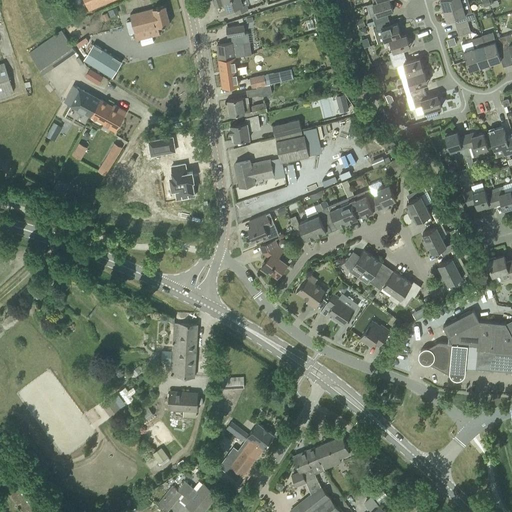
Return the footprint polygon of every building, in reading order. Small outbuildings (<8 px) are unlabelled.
[(85,0),(90,9),(110,0),(85,0)] [(234,8),(236,13),(248,9),(246,4),(249,3),(248,0),(223,0),(227,10),(234,8)] [(388,2),(387,0),(380,0),(378,1),(373,2),(368,4),(375,23),(388,19),(386,13),(393,10),(390,1),(388,2)] [(440,0),(444,10),(469,2),(468,0),(440,0)] [(472,12),(469,2),(444,10),(447,20),(454,18),(455,24),(468,20),(476,18),(474,11),(472,12)] [(136,32),(170,23),(165,5),(131,14),(136,32)] [(118,13),(116,7),(108,11),(110,17),(118,13)] [(375,23),(376,27),(373,28),(378,43),(390,39),(399,36),(398,32),(400,32),(397,23),(390,25),(388,19),(375,23)] [(455,24),(457,30),(470,26),(468,20),(455,24)] [(217,45),(219,59),(235,57),(241,56),(241,55),(245,55),(244,43),(250,42),(248,33),(245,33),(244,24),(226,26),(227,37),(231,36),(232,43),(217,45)] [(471,32),(470,26),(457,30),(459,35),(471,32)] [(77,51),(62,30),(29,53),(44,73),(77,51)] [(391,60),(405,55),(403,49),(408,48),(406,44),(409,43),(406,34),(399,36),(390,39),(393,51),(389,52),(391,60)] [(511,37),(511,34),(500,37),(504,49),(510,47),(511,55),(511,37)] [(498,51),(504,49),(500,37),(495,39),(495,41),(485,45),(490,63),(501,60),(498,51)] [(122,61),(93,43),(84,59),(113,77),(122,61)] [(485,45),(474,48),(480,66),(490,63),(485,45)] [(480,66),(474,48),(464,51),(469,70),(480,66)] [(408,76),(424,71),(421,62),(419,63),(417,58),(407,61),(405,55),(391,60),(394,67),(404,64),(408,76)] [(235,57),(219,59),(223,87),(239,85),(235,57)] [(0,96),(14,93),(3,62),(0,63),(0,96)] [(374,66),(376,75),(382,73),(380,64),(374,66)] [(90,68),(85,77),(98,84),(103,76),(90,68)] [(410,87),(412,95),(425,91),(423,85),(425,84),(424,80),(426,79),(424,71),(408,76),(411,87),(410,87)] [(275,82),(273,72),(264,74),(249,77),(251,88),(274,82),(275,82)] [(109,127),(116,131),(127,111),(114,104),(113,106),(74,85),(65,101),(104,122),(105,121),(111,124),(109,127)] [(258,96),(272,94),(270,85),(257,87),(257,88),(246,90),(247,97),(242,98),(242,97),(228,99),(231,114),(244,112),(245,117),(267,111),(265,102),(251,106),(252,110),(250,111),(248,97),(258,95),(258,96)] [(425,91),(412,95),(415,104),(422,102),(425,112),(428,111),(436,108),(441,107),(438,98),(436,99),(435,94),(427,97),(425,91)] [(396,101),(388,103),(390,109),(398,107),(396,101)] [(439,115),(436,108),(428,111),(430,118),(439,115)] [(259,128),(257,114),(245,117),(246,123),(230,125),(231,127),(230,127),(231,133),(233,140),(250,137),(249,130),(259,128)] [(330,129),(344,124),(342,118),(328,124),(330,129)] [(273,126),(275,137),(302,131),(299,120),(273,126)] [(46,135),(54,140),(62,127),(53,122),(46,135)] [(511,137),(507,139),(503,126),(488,131),(494,149),(502,147),(504,154),(511,151),(511,137)] [(469,147),(465,135),(459,137),(457,131),(453,132),(452,131),(445,133),(446,134),(445,135),(450,150),(456,148),(459,158),(465,156),(467,161),(473,159),(469,147)] [(479,151),(488,147),(484,132),(472,136),(471,133),(465,135),(469,147),(471,146),(474,156),(480,154),(479,151)] [(304,133),(276,140),(281,162),(309,155),(304,133)] [(172,137),(149,142),(151,155),(175,151),(172,137)] [(79,142),(71,154),(80,159),(88,147),(79,142)] [(99,171),(106,175),(122,147),(114,143),(99,171)] [(407,166),(402,156),(391,161),(395,171),(407,166)] [(132,158),(127,165),(135,171),(137,172),(142,165),(132,158)] [(274,175),(271,159),(251,164),(250,160),(235,163),(240,186),(255,183),(254,179),(274,175)] [(175,188),(177,198),(195,195),(192,180),(194,180),(192,171),(187,172),(185,163),(172,165),(173,175),(170,176),(172,189),(175,188)] [(121,192),(135,171),(127,165),(112,186),(121,192)] [(462,180),(460,172),(448,175),(451,183),(462,180)] [(370,189),(375,200),(379,210),(389,205),(388,203),(396,199),(389,184),(383,187),(381,181),(379,181),(368,185),(370,189)] [(493,193),(497,205),(502,203),(504,209),(511,206),(511,189),(511,190),(509,183),(491,189),(493,193)] [(165,219),(161,207),(174,202),(168,185),(125,200),(133,224),(156,216),(158,221),(165,219)] [(370,189),(354,195),(356,199),(359,207),(360,209),(363,216),(373,212),(370,203),(375,200),(370,189)] [(464,193),(468,205),(476,202),(477,208),(489,204),(490,207),(497,205),(493,193),(486,195),(484,189),(472,192),(472,190),(464,193)] [(357,219),(354,211),(360,209),(359,207),(356,199),(354,195),(339,202),(347,223),(357,219)] [(426,204),(421,195),(407,202),(410,207),(406,209),(409,213),(426,204)] [(333,218),(337,227),(347,223),(339,202),(328,206),(326,200),(320,202),(328,220),(333,218)] [(305,209),(309,218),(316,236),(326,232),(322,222),(328,220),(320,202),(305,209)] [(426,204),(409,213),(411,218),(414,216),(417,222),(431,214),(426,204)] [(254,240),(262,237),(263,240),(279,234),(270,212),(254,219),(256,225),(249,228),(254,240)] [(309,218),(298,222),(297,219),(291,221),(296,233),(302,231),(306,240),(316,236),(309,218)] [(422,240),(424,245),(442,236),(437,226),(423,233),(425,238),(422,240)] [(442,236),(424,245),(427,249),(430,247),(433,253),(447,246),(442,236)] [(269,270),(277,276),(287,263),(278,257),(283,250),(277,246),(275,239),(260,246),(263,252),(270,257),(261,268),(267,272),(269,270)] [(353,265),(362,271),(373,256),(364,250),(358,258),(352,254),(354,252),(354,251),(345,264),(351,269),(353,265)] [(504,255),(488,260),(493,275),(500,273),(503,280),(511,277),(511,260),(506,262),(504,255)] [(373,256),(362,271),(370,278),(368,281),(375,285),(382,274),(376,270),(382,262),(373,256)] [(438,271),(440,276),(458,267),(453,257),(439,264),(441,270),(438,271)] [(458,267),(440,276),(443,280),(446,279),(448,284),(463,277),(458,267)] [(375,285),(390,296),(392,292),(392,293),(403,277),(394,270),(388,279),(382,274),(375,285)] [(317,279),(310,273),(297,291),(308,299),(306,301),(315,308),(326,292),(314,283),(317,279)] [(407,291),(412,283),(403,277),(392,293),(392,292),(390,296),(388,297),(398,304),(399,302),(405,306),(413,296),(407,291)] [(344,325),(355,310),(338,298),(339,297),(333,293),(326,303),(331,307),(329,311),(338,318),(337,320),(344,325)] [(419,353),(419,355),(419,359),(420,361),(422,362),(423,363),(427,364),(428,364),(431,362),(449,373),(450,375),(452,377),(453,378),(456,379),(458,379),(461,378),(462,377),(464,376),(465,375),(466,373),(466,372),(466,367),(511,370),(511,319),(506,323),(479,320),(474,309),(443,326),(449,336),(448,342),(439,341),(428,348),(426,348),(423,348),(421,350),(420,351),(419,353)] [(165,319),(174,323),(174,317),(167,314),(165,319)] [(381,324),(379,328),(371,322),(361,337),(372,344),(375,339),(380,343),(390,330),(381,324)] [(197,323),(179,323),(178,342),(173,341),(171,374),(194,375),(197,323)] [(219,378),(221,388),(244,387),(243,377),(219,378)] [(196,411),(198,411),(199,392),(169,390),(168,410),(184,411),(183,417),(196,418),(196,411)] [(111,415),(120,408),(113,397),(103,404),(111,415)] [(149,420),(155,415),(148,407),(142,412),(149,420)] [(152,434),(162,426),(156,418),(146,426),(152,434)] [(246,442),(230,464),(243,475),(274,434),(258,422),(249,434),(232,421),(227,427),(246,442)] [(342,436),(315,447),(324,468),(341,461),(340,459),(350,455),(342,436)] [(161,447),(153,454),(160,463),(168,457),(161,447)] [(340,511),(319,482),(314,472),(324,468),(315,447),(294,456),(300,472),(293,476),(297,485),(305,481),(312,495),(291,510),(292,511),(340,511)] [(0,480),(22,511),(50,511),(8,453),(0,458),(0,480)] [(216,495),(217,495),(200,481),(194,488),(185,480),(178,489),(173,486),(159,504),(167,510),(182,493),(184,495),(181,499),(196,511),(202,511),(209,504),(209,503),(208,504),(207,503),(215,494),(216,495)] [(389,498),(379,485),(370,492),(380,505),(389,498)]
